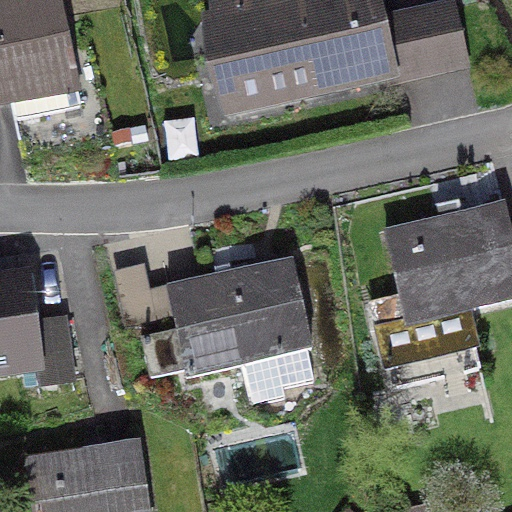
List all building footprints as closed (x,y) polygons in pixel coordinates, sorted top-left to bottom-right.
[(0,106),(9,104),(14,124),(76,111),(51,0),(22,0),(10,0),(0,2),(0,106)] [(223,0),(229,25),(215,29),(233,111),(382,78),(383,85),(459,68),(447,12),(373,28),(367,0),(341,0),(320,5),(319,0),(223,0)] [(511,263),(501,213),(382,240),(396,302),(366,308),(381,373),(394,370),(393,369),(471,351),(463,314),(511,302),(511,263)] [(309,354),(290,267),(165,294),(174,334),(138,342),(147,382),(183,374),(184,381),(242,369),(250,408),(282,401),(280,391),(311,384),(304,355),(309,354)] [(0,373),(32,369),(35,389),(68,384),(59,324),(26,329),(21,289),(0,292),(0,373)] [(32,511),(142,511),(134,454),(26,469),(32,511)]
